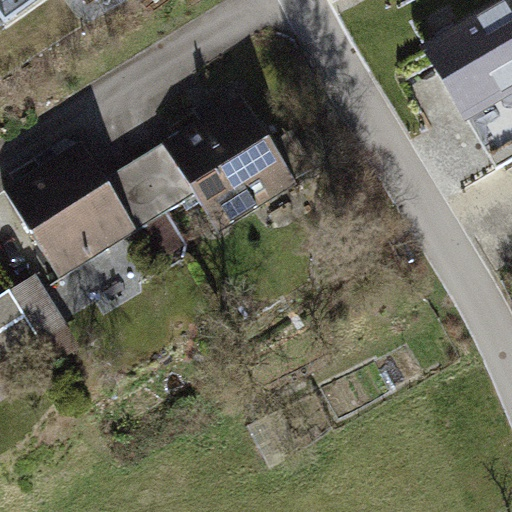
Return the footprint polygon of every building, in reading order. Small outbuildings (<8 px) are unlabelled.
[(0,0),(0,21),(8,34),(56,0),(0,0)] [(511,0),(424,51),(464,117),(511,89),(511,0)] [(243,102),(174,145),(224,226),(294,183),(243,102)] [(82,147),(11,192),(62,273),(134,229),(82,147)] [(43,276),(19,290),(47,339),(71,325),(43,276)]
